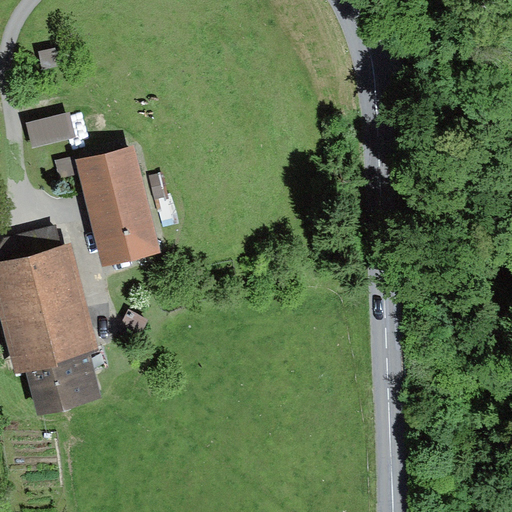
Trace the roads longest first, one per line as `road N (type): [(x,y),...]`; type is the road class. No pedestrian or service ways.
road 1 (secondary): [(393,511),(375,84),(349,0)]
road 2 (track): [(37,0),(19,20),(7,57),(20,167),(28,199),(86,251),(111,340)]
